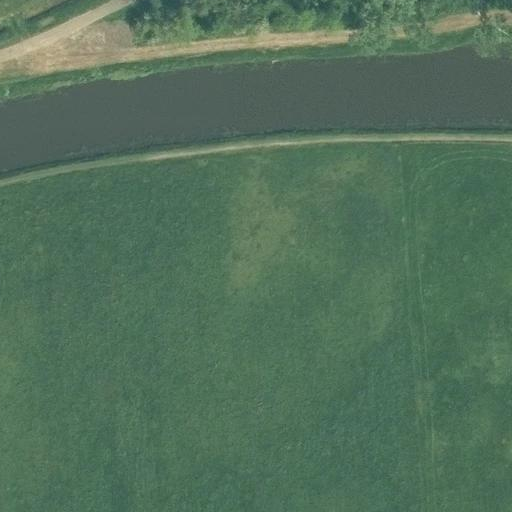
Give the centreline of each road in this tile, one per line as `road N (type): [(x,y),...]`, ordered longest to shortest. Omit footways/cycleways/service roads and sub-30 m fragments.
road 1 (track): [(3,54),(18,63),(63,64),(511,21)]
road 2 (unclassified): [(0,55),(125,0)]
